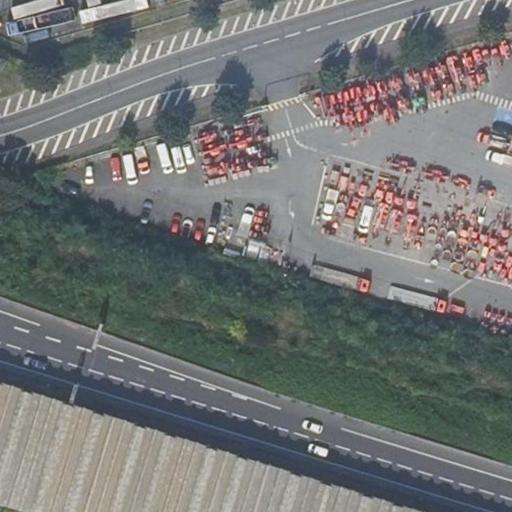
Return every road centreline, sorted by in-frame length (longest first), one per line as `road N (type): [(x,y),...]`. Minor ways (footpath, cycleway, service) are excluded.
road 1 (motorway): [(511,500),(0,343)]
road 2 (unclassified): [(0,159),(270,61),(482,0)]
road 3 (unclassified): [(344,0),(0,118)]
road 4 (motorway): [(0,436),(235,511)]
road 5 (motorway): [(0,464),(194,511)]
